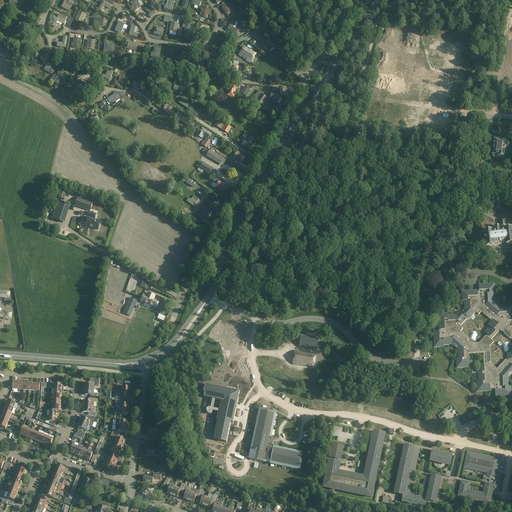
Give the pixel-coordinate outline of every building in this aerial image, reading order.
[(18,0),(10,0),(9,4),(13,7),(13,8),(17,10),(18,9),(21,10),(24,3),(18,0)] [(103,0),(98,9),(102,11),(105,6),(110,9),(112,5),(103,0)] [(135,0),(130,3),(135,11),(141,8),(137,0),(135,0)] [(165,6),(164,9),(172,12),(175,1),(170,0),(170,1),(169,6),(169,7),(166,6),(165,6)] [(65,1),(62,7),(69,11),(73,5),(69,2),(65,1)] [(231,1),(222,7),(227,15),(231,12),(232,11),(230,7),(234,5),(231,1)] [(9,6),(5,14),(11,17),(13,14),(20,17),(22,13),(9,6)] [(205,6),(203,17),(206,18),(207,15),(208,13),(210,13),(211,10),(208,9),(209,7),(205,6)] [(148,8),(146,10),(150,14),(149,16),(151,18),(155,14),(152,12),(148,8)] [(79,12),(75,20),(82,23),(86,15),(79,12)] [(59,14),(57,21),(64,24),(67,17),(59,14)] [(20,18),(16,27),(23,30),(27,21),(20,18)] [(94,18),(94,25),(103,26),(103,19),(94,18)] [(233,20),(228,29),(236,34),(238,31),(235,29),(238,24),(236,22),(233,20)] [(124,24),(118,22),(114,31),(120,33),(124,24)] [(194,25),(194,22),(191,22),(191,24),(187,23),(185,28),(184,36),(188,37),(191,24),(194,25)] [(131,26),(129,36),(137,38),(138,34),(134,33),(136,27),(131,26)] [(154,32),(153,34),(162,37),(164,29),(156,27),(155,32),(154,32)] [(197,37),(197,40),(201,41),(202,34),(206,35),(207,31),(206,31),(203,30),(199,29),(197,37)] [(67,46),(69,35),(65,35),(64,41),(59,40),(58,45),(67,46)] [(76,36),(74,45),(82,46),(83,37),(76,36)] [(404,36),(402,51),(406,52),(406,53),(420,55),(420,53),(424,54),(426,39),(422,39),(422,38),(408,36),(408,37),(404,36)] [(89,38),(88,47),(95,48),(96,39),(89,38)] [(224,40),(220,48),(228,51),(229,51),(231,48),(232,45),(224,40)] [(116,50),(117,44),(117,43),(107,42),(106,49),(107,49),(107,52),(109,52),(109,50),(116,50)] [(129,42),(127,49),(136,51),(138,44),(129,42)] [(157,47),(155,54),(151,53),(151,57),(154,58),(159,59),(161,48),(157,47)] [(244,47),(240,55),(251,62),(255,54),(244,47)] [(168,49),(166,60),(173,61),(173,60),(174,50),(168,49)] [(180,54),(179,61),(188,63),(189,55),(180,54)] [(195,64),(204,65),(205,54),(201,54),(200,60),(196,60),(195,64)] [(214,55),(211,61),(219,66),(223,60),(214,55)] [(47,58),(45,62),(48,63),(45,68),(51,71),(54,73),(56,69),(50,66),(53,62),(50,60),(50,59),(47,58)] [(476,60),(475,67),(483,68),(483,61),(476,60)] [(73,63),(69,66),(74,74),(81,70),(77,64),(75,66),(73,63)] [(400,69),(398,83),(399,83),(399,87),(413,89),(414,85),(415,85),(417,71),(416,71),(416,67),(402,65),(401,69),(400,69)] [(59,71),(56,76),(57,77),(54,81),(58,84),(61,80),(64,82),(67,77),(59,71)] [(106,74),(103,78),(110,82),(113,78),(112,77),(114,73),(110,71),(107,75),(106,74)] [(120,77),(119,81),(126,83),(127,79),(126,78),(127,73),(123,72),(122,78),(120,77)] [(179,90),(191,92),(191,91),(192,89),(191,89),(191,86),(189,86),(189,83),(181,82),(181,81),(180,85),(179,90)] [(89,90),(81,83),(78,87),(80,89),(77,91),(82,95),(84,92),(86,94),(89,90)] [(230,83),(227,96),(234,98),(238,85),(233,84),(230,83)] [(137,86),(134,90),(141,95),(142,93),(141,92),(142,90),(142,89),(137,86)] [(251,89),(245,86),(240,93),(246,97),(251,89)] [(142,93),(141,95),(150,100),(152,96),(142,90),(141,92),(142,93)] [(259,90),(253,99),(257,101),(263,105),(267,99),(263,96),(264,94),(259,90)] [(122,100),(127,97),(124,93),(121,93),(119,92),(117,93),(108,98),(111,105),(121,99),(122,100)] [(270,100),(269,101),(270,102),(271,101),(277,105),(281,98),(273,93),(269,100),(270,100)] [(189,101),(185,107),(190,110),(194,104),(189,101)] [(368,109),(367,119),(372,120),(373,117),(377,118),(379,106),(374,105),(374,109),(368,109)] [(164,108),(163,110),(173,117),(174,114),(170,112),(172,109),(168,106),(167,109),(164,108)] [(379,106),(377,118),(382,118),(381,121),(386,122),(388,111),(383,111),(383,107),(379,106)] [(196,107),(194,111),(204,118),(206,114),(196,107)] [(389,111),(388,122),(393,122),(393,120),(398,120),(399,109),(395,108),(394,112),(389,111)] [(399,109),(398,120),(402,121),(402,124),(407,124),(409,114),(403,113),(404,109),(399,109)] [(97,112),(92,117),(96,121),(97,120),(101,116),(97,112)] [(416,115),(414,125),(420,126),(420,123),(424,124),(426,112),(421,112),(421,115),(416,115)] [(426,112),(424,124),(429,124),(429,127),(434,128),(435,117),(430,117),(430,113),(426,112)] [(437,117),(435,128),(441,129),(441,126),(445,126),(447,115),(442,114),(442,118),(437,117)] [(180,115),(177,119),(192,129),(195,124),(188,120),(186,122),(182,120),(184,117),(180,115)] [(447,115),(445,126),(450,127),(450,130),(455,130),(456,120),(451,119),(451,115),(447,115)] [(218,120),(215,125),(228,134),(231,128),(218,120)] [(129,122),(125,126),(133,132),(136,129),(129,122)] [(201,129),(197,135),(201,138),(202,139),(204,136),(208,139),(210,137),(212,138),(214,135),(212,134),(204,129),(202,127),(201,129)] [(242,142),(240,145),(241,146),(248,151),(252,145),(251,144),(253,141),(248,137),(249,136),(245,134),(241,141),(242,142)] [(206,147),(210,141),(209,140),(206,138),(202,145),(206,147)] [(486,146),(485,156),(492,156),(497,157),(497,158),(504,158),(505,152),(507,152),(508,149),(508,142),(494,141),(493,147),(490,147),(486,146)] [(130,148),(126,152),(125,153),(132,159),(134,156),(130,152),(132,150),(130,148)] [(210,150),(206,156),(220,165),(223,159),(210,150)] [(233,160),(234,161),(240,165),(244,157),(237,153),(236,151),(234,152),(233,153),(234,155),(235,156),(233,160)] [(203,163),(199,168),(204,171),(210,175),(213,170),(203,163)] [(216,178),(213,183),(217,186),(216,188),(223,192),(227,187),(222,184),(223,182),(216,178)] [(159,188),(158,189),(167,195),(169,191),(161,185),(160,186),(159,188)] [(79,195),(77,204),(92,209),(95,200),(79,195)] [(189,198),(187,201),(189,203),(194,206),(199,199),(194,196),(191,200),(189,198)] [(59,201),(54,217),(66,221),(72,205),(59,201)] [(200,210),(199,212),(205,216),(204,218),(207,220),(213,212),(203,205),(201,208),(201,207),(199,209),(200,210)] [(87,214),(85,219),(88,220),(86,224),(91,225),(91,224),(100,227),(103,219),(96,217),(96,216),(90,214),(89,215),(87,214)] [(490,244),(511,243),(510,228),(501,228),(501,230),(496,231),(496,227),(492,227),(492,233),(490,233),(490,230),(481,231),(482,242),(484,242),(484,246),(490,246),(490,244)] [(131,274),(128,283),(133,285),(136,276),(131,274)] [(459,327),(476,312),(487,313),(511,341),(511,324),(508,324),(509,319),(511,319),(511,308),(494,308),(495,289),(465,287),(463,308),(469,308),(463,314),(439,313),(438,329),(444,329),(444,316),(453,326),(452,339),(438,338),(439,331),(435,330),(434,344),(457,345),(457,356),(473,343),(459,327)] [(146,292),(143,300),(159,306),(161,300),(156,298),(157,294),(151,291),(150,293),(146,292)] [(129,298),(123,313),(130,316),(136,301),(129,298)] [(0,317),(3,318),(3,319),(11,320),(12,312),(4,311),(4,312),(1,312),(2,308),(0,307),(0,317)] [(312,354),(314,349),(317,350),(318,346),(319,338),(314,337),(301,335),(301,338),(300,341),(299,347),(307,348),(309,348),(312,349),(310,353),(310,354),(311,354),(312,354)] [(504,359),(496,368),(489,362),(487,362),(484,365),(487,367),(489,367),(493,370),(496,370),(497,372),(500,372),(507,364),(508,358),(511,358),(511,343),(509,344),(509,351),(507,351),(506,359),(504,359)] [(316,354),(312,354),(311,354),(310,354),(310,353),(296,351),(294,351),(293,360),(292,364),(308,367),(308,366),(311,367),(314,368),(316,354)] [(473,366),(473,360),(460,361),(460,357),(456,358),(456,367),(473,366)] [(511,372),(511,365),(508,365),(497,376),(497,377),(501,381),(501,385),(509,384),(509,379),(504,380),(508,376),(511,372)] [(85,383),(84,390),(94,390),(94,387),(95,387),(98,387),(99,379),(90,378),(90,384),(85,383)] [(117,383),(117,387),(122,387),(121,392),(130,393),(131,387),(123,387),(124,384),(124,381),(117,381),(117,383)] [(481,384),(481,381),(476,381),(476,390),(489,390),(489,384),(481,384)] [(235,408),(236,405),(237,403),(239,392),(205,385),(204,393),(205,394),(204,398),(212,400),(211,409),(210,409),(209,409),(208,409),(207,409),(207,410),(206,410),(206,411),(207,413),(208,414),(208,415),(209,415),(210,415),(211,414),(212,414),(212,413),(212,412),(213,412),(218,413),(216,420),(217,420),(213,439),(218,440),(218,441),(226,443),(231,423),(233,423),(236,408),(235,408)] [(503,385),(503,389),(494,390),(494,398),(499,398),(499,395),(511,395),(511,385),(503,385)] [(94,390),(84,390),(84,395),(90,396),(90,399),(97,399),(98,394),(94,393),(94,390)] [(116,397),(116,400),(122,401),(123,398),(130,398),(130,393),(121,392),(117,392),(117,398),(116,397)] [(84,401),(83,407),(94,408),(94,407),(94,402),(97,403),(97,399),(90,399),(89,399),(89,401),(84,401)] [(122,401),(116,400),(116,403),(117,404),(117,409),(129,410),(129,404),(122,404),(122,401)] [(14,408),(6,405),(4,410),(12,414),(14,408)] [(83,407),(83,412),(88,413),(90,413),(90,416),(92,417),(96,418),(96,413),(95,413),(95,407),(94,407),(94,408),(83,407)] [(115,414),(115,417),(121,418),(121,415),(128,415),(129,410),(117,409),(117,414),(115,414)] [(276,414),(270,412),(268,412),(268,411),(260,409),(249,459),(265,463),(266,462),(270,463),(270,464),(300,470),(301,465),(302,462),(301,462),(300,462),(302,453),(280,448),(273,447),(273,448),(268,447),(269,443),(271,444),(271,440),(269,439),(270,438),(271,438),(271,436),(276,414)] [(4,410),(2,415),(10,419),(12,414),(4,410)] [(2,415),(0,420),(8,423),(10,419),(2,415)] [(92,417),(88,416),(84,415),(83,418),(81,417),(79,422),(89,426),(91,421),(92,417)] [(57,417),(50,416),(49,422),(49,424),(54,426),(56,423),(58,423),(58,420),(57,420),(57,417)] [(115,417),(115,420),(116,420),(116,426),(128,427),(128,421),(121,421),(121,418),(115,417)] [(89,426),(79,422),(77,427),(79,428),(78,430),(82,432),(82,433),(83,433),(85,434),(87,431),(89,426)] [(112,430),(112,433),(119,435),(120,432),(127,432),(128,427),(116,426),(115,430),(112,430)] [(25,437),(28,429),(23,427),(20,435),(25,437)] [(148,430),(148,434),(149,434),(149,435),(153,435),(152,440),(162,440),(162,435),(161,435),(161,431),(159,431),(159,427),(149,427),(149,430),(148,430)] [(28,429),(25,437),(30,439),(33,431),(28,429)] [(38,433),(35,441),(40,443),(43,435),(38,433)] [(112,433),(111,436),(114,437),(112,441),(123,446),(125,441),(118,438),(119,435),(112,433)] [(373,433),(365,470),(377,472),(378,466),(379,459),(382,448),(383,441),(384,435),(385,435),(373,433)] [(48,438),(45,445),(50,447),(53,440),(48,438)] [(123,446),(112,441),(110,446),(113,447),(121,451),(123,446)] [(74,456),(77,447),(79,444),(73,442),(71,448),(69,453),(74,456)] [(147,447),(146,454),(157,456),(158,448),(156,448),(157,443),(151,443),(151,446),(151,447),(147,447)] [(79,444),(77,447),(74,456),(79,458),(82,449),(83,447),(81,446),(79,444)] [(332,445),(330,456),(341,459),(343,447),(332,445)] [(395,491),(395,492),(396,492),(396,493),(403,495),(402,498),(401,502),(425,507),(427,500),(434,501),(434,500),(435,501),(436,499),(440,480),(440,479),(439,478),(433,476),(428,475),(423,499),(407,495),(417,448),(412,447),(406,446),(406,447),(405,447),(404,448),(395,491)] [(121,451),(113,447),(111,452),(119,456),(121,451)] [(82,449),(79,458),(84,460),(84,459),(87,451),(82,449)] [(87,451),(84,459),(90,461),(93,453),(94,451),(89,449),(88,451),(87,451)] [(119,456),(111,452),(109,457),(117,461),(119,456)] [(449,465),(451,456),(435,452),(433,461),(449,465)] [(461,482),(458,497),(489,503),(492,493),(492,489),(494,489),(493,490),(497,491),(500,474),(498,473),(497,474),(496,474),(499,459),(468,453),(464,468),(471,469),(472,467),(473,467),(473,469),(487,472),(486,476),(484,475),(483,480),(482,483),(485,483),(484,485),(484,487),(483,493),(468,490),(469,487),(468,487),(468,483),(461,482)] [(105,456),(103,460),(107,462),(115,466),(117,461),(109,457),(105,456)] [(371,497),(376,477),(367,475),(367,478),(362,477),(362,476),(340,472),(338,472),(340,463),(329,461),(323,487),(371,497)] [(107,462),(105,467),(113,470),(115,466),(107,462)] [(56,470),(64,473),(66,474),(68,469),(58,465),(56,470)] [(56,470),(54,475),(62,478),(64,473),(56,470)] [(144,475),(143,482),(153,483),(153,479),(161,480),(161,474),(154,473),(153,476),(144,475)] [(54,475),(52,480),(63,485),(65,480),(62,478),(54,475)] [(15,478),(13,483),(21,486),(23,481),(15,478)] [(63,485),(52,480),(50,485),(61,490),(63,485)] [(83,484),(81,488),(84,489),(89,491),(93,482),(87,480),(85,485),(83,484)] [(169,480),(166,486),(169,487),(167,494),(172,496),(175,487),(177,483),(171,481),(169,480)] [(21,486),(13,483),(11,488),(19,491),(21,486)] [(180,488),(175,487),(172,496),(178,498),(180,491),(183,492),(185,485),(182,484),(180,488)] [(50,485),(48,490),(56,493),(57,491),(60,492),(61,490),(50,485)] [(185,485),(183,492),(186,493),(183,499),(189,501),(193,489),(187,487),(188,486),(185,485)] [(201,490),(199,497),(202,498),(200,503),(200,505),(204,506),(205,506),(208,497),(205,496),(203,496),(204,491),(205,487),(202,486),(201,490)] [(193,489),(189,501),(194,503),(196,496),(199,497),(201,490),(198,489),(198,490),(193,489)] [(56,493),(48,490),(46,496),(56,500),(57,497),(55,496),(56,493)] [(17,496),(9,493),(7,498),(14,502),(17,496)] [(208,497),(205,506),(210,508),(212,501),(215,502),(217,495),(215,494),(214,495),(214,496),(209,494),(208,497)] [(38,500),(46,504),(47,502),(49,503),(51,500),(48,499),(40,496),(38,500)] [(38,500),(36,505),(44,509),(46,504),(38,500)] [(217,511),(221,504),(222,501),(220,500),(219,503),(218,506),(214,505),(212,511),(217,511)] [(222,500),(222,501),(221,504),(217,511),(223,511),(225,508),(222,507),(224,500),(222,500)] [(256,511),(257,509),(254,508),(255,503),(253,502),(254,500),(250,500),(246,511),(256,511)]
